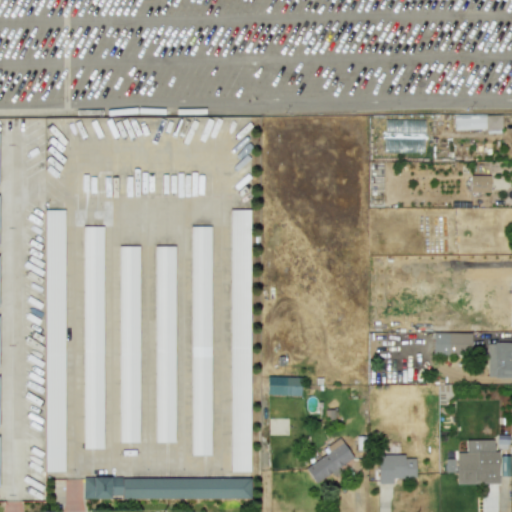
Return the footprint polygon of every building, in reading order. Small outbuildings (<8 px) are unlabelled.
[(500,114),(452,115),(453,130),(486,129),(486,133),(500,132),(500,114)] [(468,192),(488,192),(488,175),(469,175),(468,192)] [(227,471),(247,471),(248,209),(228,209),(227,471)] [(62,472),(63,210),(44,210),(43,472),(62,472)] [(103,449),(103,226),(83,226),(83,448),(103,449)] [(189,455),(209,455),(208,226),(188,226),(189,455)] [(137,246),(116,246),(117,442),(137,442),(137,246)] [(152,442),(172,442),(173,246),(153,246),(152,442)] [(469,355),(469,333),(431,332),(431,353),(469,355)] [(486,377),(511,377),(511,342),(486,343),(486,377)] [(265,394),(299,395),(299,377),(266,376),(265,394)] [(304,466),(312,481),(351,460),(340,438),(321,448),(325,455),(304,466)] [(492,439),(464,440),(464,452),(454,452),(455,484),(497,484),(497,451),(492,451),(492,439)] [(377,455),(377,483),(391,483),(391,478),(414,477),(414,458),(403,459),(403,455),(377,455)] [(249,498),(249,477),(81,478),(82,499),(249,498)]
